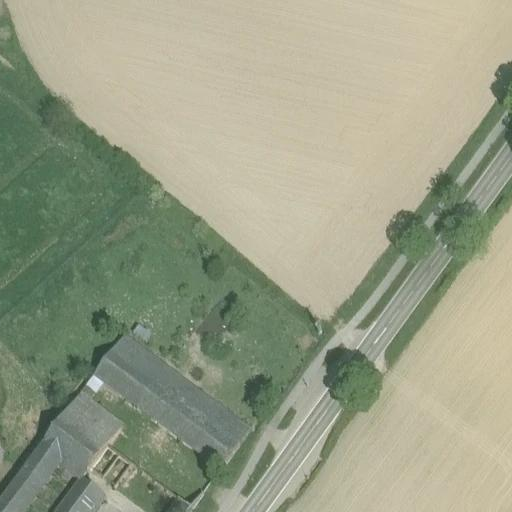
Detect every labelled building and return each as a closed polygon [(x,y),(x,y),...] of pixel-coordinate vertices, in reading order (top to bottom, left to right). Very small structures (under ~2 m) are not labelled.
[(251,433),(124,339),(94,379),(220,473),(251,433)] [(81,397),(0,506),(0,511),(24,511),(58,467),(100,411),(81,397)] [(191,511),(127,463),(139,447),(121,432),(123,429),(100,411),(58,467),(80,484),(103,502),(116,511),(191,511)] [(204,495),(139,447),(127,463),(191,511),(204,495)] [(80,484),(58,511),(95,511),(103,502),(80,484)]
